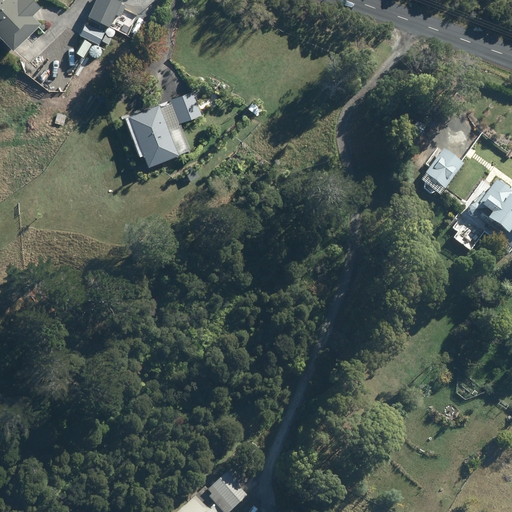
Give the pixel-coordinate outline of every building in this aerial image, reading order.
[(0,0),(0,36),(15,51),(42,24),(34,16),(42,8),(34,0),(0,0)] [(123,2),(119,0),(97,0),(90,17),(112,27),(123,2)] [(86,24),(81,36),(99,45),(105,33),(86,24)] [(112,38),(106,35),(102,41),(108,44),(112,38)] [(202,116),(193,92),(170,101),(180,125),(202,116)] [(249,109),(258,116),(264,110),(254,102),(249,109)] [(181,156),(161,105),(131,117),(127,119),(142,157),(146,155),(152,168),(181,156)] [(69,112),(57,108),(53,122),(65,126),(69,112)] [(438,150),(417,176),(440,191),(459,165),(438,150)] [(194,163),(180,169),(185,180),(199,174),(194,163)] [(502,193),(488,183),(473,206),(468,205),(464,208),(463,213),(465,217),(463,220),(497,244),(494,249),(505,257),(511,246),(511,193),(506,189),(502,193)] [(234,511),(249,498),(239,487),(245,481),(234,469),(209,493),(206,489),(182,511),(234,511)]
